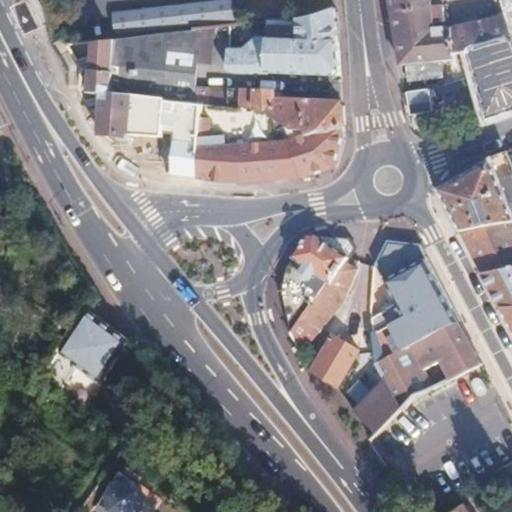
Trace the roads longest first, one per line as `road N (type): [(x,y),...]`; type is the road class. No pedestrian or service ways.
road 1 (secondary): [(143,306),(321,511)]
road 2 (residential): [(412,199),(511,393)]
road 3 (secondary): [(27,88),(71,200),(114,266)]
road 4 (secondary): [(297,423),(192,296)]
road 5 (tertiary): [(297,423),(257,318),(254,269)]
road 6 (secondary): [(118,206),(27,88)]
road 7 (tertiary): [(254,269),(294,225),(381,210)]
road 8 (tertiary): [(359,174),(318,197),(221,212)]
